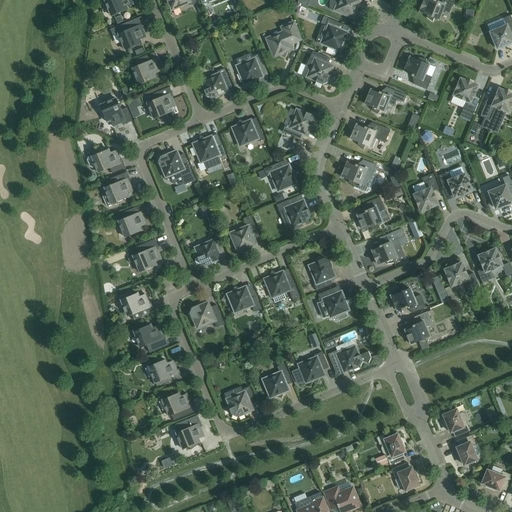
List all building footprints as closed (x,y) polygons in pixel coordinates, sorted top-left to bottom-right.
[(104,0),(111,16),(128,9),(126,6),(132,3),(130,0),(104,0)] [(195,0),(165,0),(171,12),(189,5),(189,6),(197,3),(195,0)] [(337,0),(332,11),(353,20),(357,13),(361,11),(359,7),(361,0),(337,0)] [(442,11),(449,14),(454,0),(453,0),(438,0),(438,1),(434,0),(433,0),(433,1),(430,0),(424,0),(419,12),(427,15),(426,18),(432,22),(434,18),(438,20),(442,11)] [(506,24),(499,27),(496,28),(488,32),(496,51),(511,44),(511,20),(510,15),(503,18),(506,24)] [(120,33),(118,34),(125,50),(142,43),(140,40),(146,37),(141,25),(143,24),(140,17),(118,26),(120,33)] [(342,24),(328,19),(325,26),(326,26),(323,35),(320,33),(317,34),(315,39),(316,42),(319,43),(319,44),(340,53),(343,46),(347,44),(345,40),(349,32),(340,29),(342,24)] [(285,58),(286,54),(294,51),(291,44),(302,39),(294,20),(279,27),(281,31),(264,38),(273,59),(281,56),(285,58)] [(135,51),(137,56),(144,53),(142,48),(135,51)] [(157,58),(155,52),(136,60),(138,65),(132,68),(139,85),(156,78),(154,74),(160,72),(155,59),(157,58)] [(313,60),(305,78),(322,85),(328,83),(335,66),(326,62),(328,58),(312,52),(309,59),(313,60)] [(243,87),(251,83),(255,85),(257,81),(264,78),(261,71),(266,69),(259,54),(252,57),(253,58),(234,66),(243,87)] [(425,74),(429,65),(424,63),(426,59),(418,58),(418,60),(410,57),(404,71),(412,75),(411,76),(416,78),(413,84),(426,90),(432,77),(425,74)] [(206,97),(212,99),(229,92),(226,86),(231,84),(224,68),(217,71),(217,73),(199,80),(206,97)] [(479,85),(460,77),(452,96),(466,102),(461,114),(471,118),(478,101),(473,99),(479,85)] [(147,103),(154,120),(170,113),(169,109),(175,107),(170,94),(172,93),(169,87),(150,95),(152,101),(147,103)] [(403,103),(406,96),(386,87),(383,94),(379,92),(378,93),(371,90),(365,105),(372,108),(371,110),(378,115),(379,111),(383,112),(387,103),(394,106),(397,100),(403,103)] [(485,121),(499,127),(505,112),(509,114),(511,107),(511,93),(498,87),(492,101),(487,99),(480,116),(486,119),(485,121)] [(430,93),(428,99),(436,102),(438,96),(430,93)] [(100,106),(107,122),(110,121),(113,127),(125,121),(126,124),(132,121),(127,108),(121,110),(116,99),(100,106)] [(285,125),(282,132),(298,139),(300,134),(308,138),(315,121),(313,115),(295,108),(288,126),(285,125)] [(239,148),(257,141),(257,142),(265,139),(259,125),(255,127),(251,119),(244,122),(239,120),(238,124),(230,127),(239,148)] [(373,138),(385,143),(390,130),(372,122),(369,129),(364,127),(364,128),(356,125),(350,140),(358,143),(357,145),(363,150),(365,146),(369,147),(373,138)] [(475,141),(479,125),(469,122),(465,139),(475,141)] [(220,141),(215,143),(212,135),(204,138),(200,136),(199,140),(191,143),(200,165),(203,163),(205,170),(220,163),(218,158),(226,155),(220,141)] [(109,153),(108,149),(92,156),(92,157),(87,159),(86,162),(88,166),(91,168),(96,166),(98,173),(110,168),(112,174),(125,168),(123,162),(120,163),(115,151),(109,153)] [(158,162),(165,179),(166,178),(168,181),(177,185),(184,182),(185,185),(195,181),(185,156),(181,158),(177,149),(167,154),(160,156),(158,162)] [(485,158),(479,160),(482,173),(489,171),(485,158)] [(291,170),(286,160),(264,169),(267,176),(271,175),(278,192),(296,184),(294,179),(297,173),(291,170)] [(355,166),(347,163),(341,177),(349,180),(348,182),(354,187),(356,183),(360,185),(364,175),(371,178),(376,165),(363,160),(360,166),(355,165),(355,166)] [(260,179),(267,176),(264,170),(258,173),(260,179)] [(127,172),(105,181),(107,187),(104,188),(107,194),(103,196),(107,206),(128,198),(126,194),(132,191),(127,179),(129,178),(127,172)] [(448,185),(454,199),(473,191),(465,173),(451,178),(448,172),(438,176),(443,187),(448,185)] [(412,194),(420,213),(439,205),(433,192),(439,189),(432,174),(422,178),(426,189),(412,194)] [(511,183),(509,176),(502,178),(504,184),(498,187),(497,187),(495,188),(487,191),(495,211),(511,203),(511,183)] [(91,194),(95,203),(100,201),(96,191),(91,194)] [(284,199),(282,193),(273,197),(276,203),(284,199)] [(357,216),(363,230),(371,227),(372,229),(379,228),(378,224),(382,222),(378,213),(385,210),(380,197),(366,203),(369,209),(364,211),(365,213),(357,216)] [(309,221),(311,216),(304,199),(296,202),(294,198),(276,205),(279,213),(284,211),(292,228),(309,221)] [(140,227),(146,225),(141,212),(143,211),(141,205),(122,213),(124,219),(118,221),(125,238),(142,231),(140,227)] [(416,220),(413,213),(405,216),(409,223),(416,220)] [(250,248),(258,245),(254,237),(259,235),(251,216),(243,219),(246,225),(228,233),(237,254),(244,251),(248,252),(250,248)] [(423,236),(417,220),(408,224),(415,239),(423,236)] [(392,259),(397,257),(393,248),(400,245),(397,239),(405,236),(401,229),(380,238),(383,244),(379,246),(379,248),(372,251),(378,265),(386,262),(386,264),(394,263),(392,259)] [(219,251),(223,249),(218,236),(211,239),(211,240),(193,247),(200,264),(206,266),(223,259),(219,251)] [(135,255),(127,258),(129,263),(135,260),(140,272),(156,266),(155,262),(160,259),(155,247),(158,246),(155,239),(132,249),(135,255)] [(489,272),(503,266),(495,248),(477,255),(482,269),(477,271),(482,283),(492,278),(489,272)] [(330,285),(328,281),(337,278),(330,261),(324,258),(307,265),(314,283),(313,284),(316,291),(330,285)] [(468,275),(462,262),(443,269),(451,288),(465,282),(470,294),(480,290),(473,273),(468,275)] [(272,271),(270,275),(262,279),(271,300),(273,299),(275,303),(285,299),(283,295),(289,292),(293,301),(300,298),(291,277),(287,279),(283,270),(276,273),(272,271)] [(254,292),(249,294),(246,285),(239,288),(235,287),(233,291),(225,294),(234,315),(252,307),(254,312),(261,309),(254,292)] [(398,293),(391,296),(397,310),(404,307),(405,309),(409,307),(412,313),(426,308),(420,295),(413,298),(409,288),(405,290),(403,286),(397,291),(398,293)] [(445,291),(443,286),(436,289),(438,294),(445,291)] [(341,290),(333,294),(331,289),(318,295),(321,302),(322,302),(329,320),(336,317),(338,320),(346,316),(345,313),(351,311),(347,303),(349,299),(344,297),(341,290)] [(134,321),(155,312),(152,306),(150,307),(145,295),(139,297),(137,293),(136,294),(134,293),(132,294),(130,294),(129,295),(128,297),(121,300),(128,317),(132,315),(134,321)] [(189,313),(196,331),(214,323),(216,328),(224,324),(217,307),(212,309),(208,301),(191,308),(189,313)] [(427,312),(414,317),(416,324),(412,326),(412,327),(405,330),(411,345),(418,341),(422,350),(429,347),(427,343),(425,339),(429,337),(425,327),(432,325),(427,312)] [(149,353),(168,345),(165,337),(163,338),(157,326),(152,328),(150,325),(134,331),(141,348),(146,346),(149,353)] [(327,350),(337,346),(334,339),(324,343),(327,350)] [(334,368),(339,366),(342,374),(360,367),(362,362),(368,364),(371,358),(368,352),(360,355),(355,344),(337,352),(337,351),(328,355),(334,368)] [(326,376),(323,368),(328,366),(322,352),(314,355),(314,356),(296,364),(298,368),(291,371),(297,385),(304,382),(305,385),(313,382),(317,384),(318,379),(326,376)] [(172,361),(166,363),(165,360),(148,366),(157,386),(168,382),(169,384),(182,378),(180,372),(177,373),(172,361)] [(290,391),(287,383),(291,381),(284,364),(277,367),(279,371),(261,379),(269,400),(277,397),(281,398),(283,394),(290,391)] [(243,391),(225,399),(232,416),(237,418),(254,411),(251,402),(255,401),(249,387),(242,390),(243,391)] [(196,412),(193,406),(191,407),(186,394),(180,397),(178,393),(162,400),(169,416),(171,416),(173,421),(196,412)] [(441,415),(443,420),(442,420),(447,430),(447,429),(450,435),(455,432),(457,437),(470,431),(466,421),(467,418),(465,413),(462,412),(459,413),(457,408),(441,415)] [(496,413),(495,414),(490,416),(489,416),(492,422),(499,420),(496,413)] [(173,425),(183,450),(189,447),(191,450),(198,445),(197,444),(199,443),(198,439),(204,437),(198,424),(201,423),(197,415),(173,425)] [(401,461),(398,454),(404,452),(403,448),(405,447),(401,437),(399,438),(397,434),(384,440),(382,435),(376,438),(379,445),(381,445),(382,446),(381,448),(383,454),(385,455),(390,466),(401,461)] [(458,440),(460,445),(455,447),(457,452),(456,453),(460,462),(461,462),(463,467),(479,460),(473,446),(476,445),(472,435),(458,440)] [(413,472),(411,468),(405,470),(403,465),(391,469),(396,480),(400,478),(405,491),(418,485),(417,481),(419,480),(415,471),(413,472)] [(500,492),(502,487),(507,489),(511,475),(502,471),(501,474),(486,468),(480,484),(485,486),(485,487),(495,491),(495,490),(500,492)] [(322,492),(330,510),(338,507),(339,511),(352,511),(362,507),(354,486),(340,491),(338,486),(322,492)] [(297,509),(296,510),(296,511),(326,511),(330,511),(324,496),(322,497),(320,492),(294,503),(297,509)]
